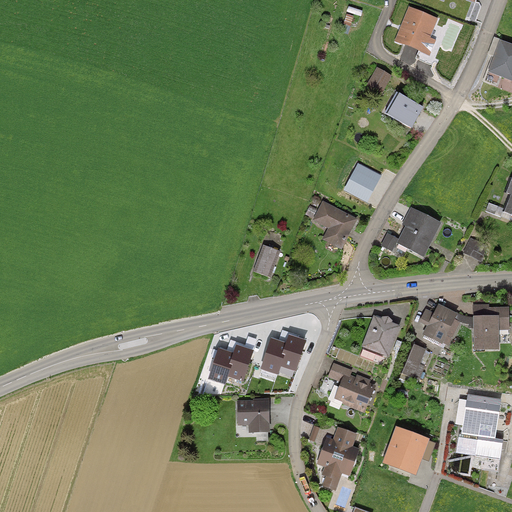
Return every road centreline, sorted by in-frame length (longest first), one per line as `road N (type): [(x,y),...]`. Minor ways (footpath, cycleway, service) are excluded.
road 1 (tertiary): [(0,387),(102,346),(329,300)]
road 2 (residential): [(356,294),(377,217),(455,100)]
road 3 (residential): [(319,511),(293,444),(329,300)]
road 4 (tertiary): [(356,294),(511,279)]
road 5 (residential): [(455,100),(379,54),(389,0)]
road 6 (residential): [(424,511),(452,389)]
